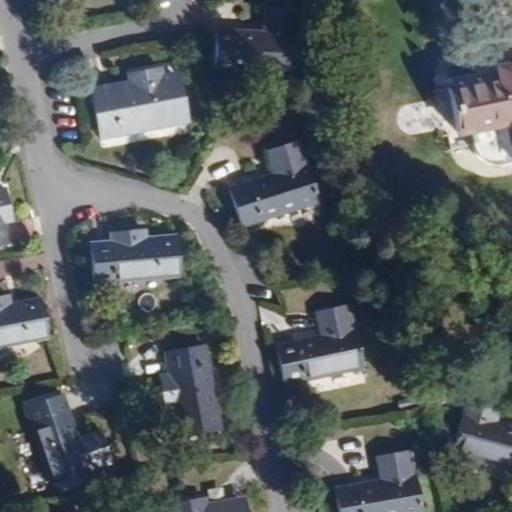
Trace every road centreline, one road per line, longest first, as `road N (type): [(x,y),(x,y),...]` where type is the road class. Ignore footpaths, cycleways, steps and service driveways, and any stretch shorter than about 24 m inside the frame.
road 1 (residential): [(47,183),(200,212),(243,305),(282,511)]
road 2 (residential): [(47,183),(83,374)]
road 3 (residential): [(20,54),(187,17)]
road 4 (residential): [(20,54),(47,183)]
